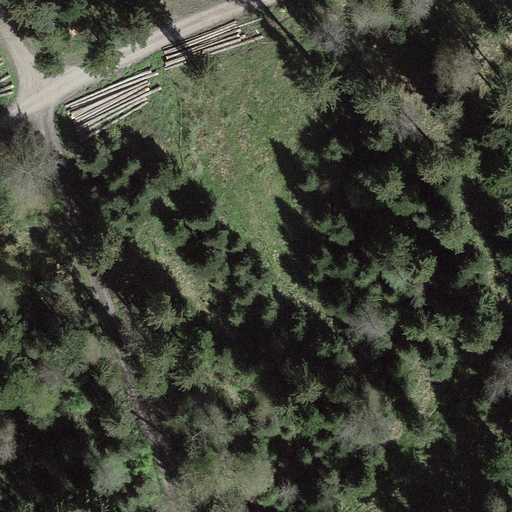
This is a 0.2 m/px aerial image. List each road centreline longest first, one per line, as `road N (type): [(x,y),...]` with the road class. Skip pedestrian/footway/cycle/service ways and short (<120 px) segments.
road 1 (track): [(172,511),(0,21)]
road 2 (track): [(0,120),(31,95),(242,0)]
